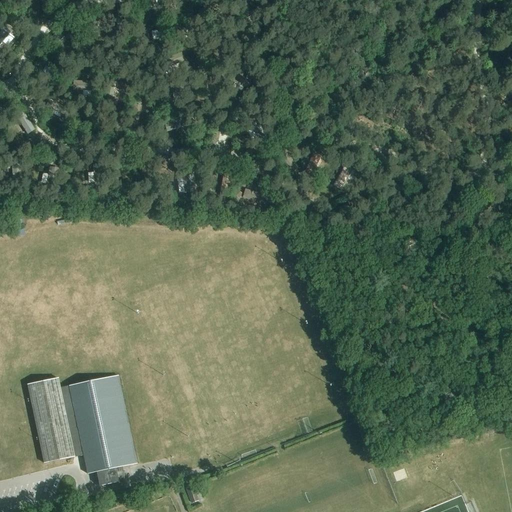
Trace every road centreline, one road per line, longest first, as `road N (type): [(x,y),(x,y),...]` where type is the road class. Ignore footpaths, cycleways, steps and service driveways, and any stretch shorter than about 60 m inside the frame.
road 1 (track): [(0,86),(63,148),(224,149),(193,49),(177,24),(136,0)]
road 2 (track): [(243,0),(272,90),(302,127),(446,174),(511,182)]
road 3 (track): [(480,173),(487,109),(478,0)]
